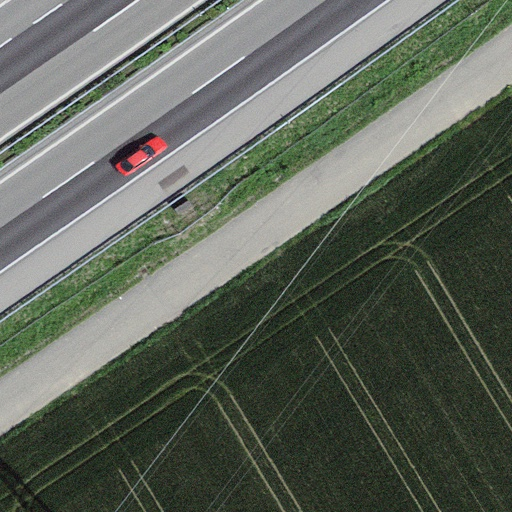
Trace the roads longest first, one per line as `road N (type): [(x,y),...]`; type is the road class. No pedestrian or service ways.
road 1 (unclassified): [(131,511),(511,258)]
road 2 (motorway): [(0,226),(323,0)]
road 3 (motorway): [(137,0),(0,94)]
